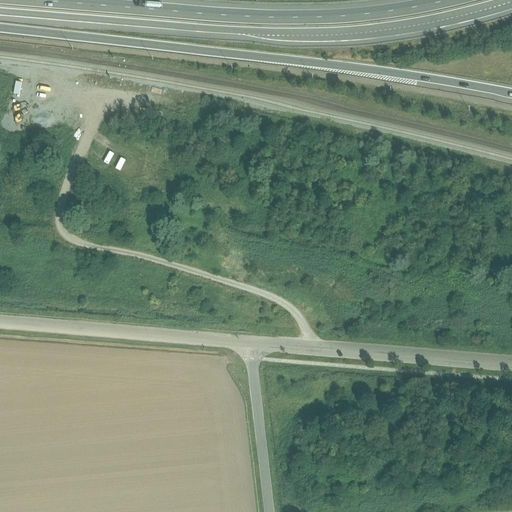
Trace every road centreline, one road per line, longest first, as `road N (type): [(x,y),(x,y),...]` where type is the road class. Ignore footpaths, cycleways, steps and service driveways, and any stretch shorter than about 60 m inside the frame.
road 1 (motorway): [(0,30),(511,94)]
road 2 (primary): [(0,14),(342,34),(511,0)]
road 3 (primary): [(464,0),(302,20),(0,0)]
road 4 (track): [(299,347),(300,323),(286,307),(88,248),(65,232),(64,196),(107,99)]
road 5 (tertiary): [(249,344),(511,364)]
road 6 (unclassified): [(249,344),(0,322)]
road 7 (tertiary): [(268,511),(249,344)]
